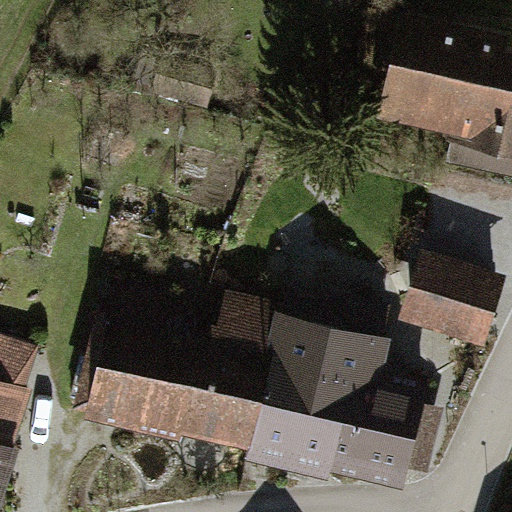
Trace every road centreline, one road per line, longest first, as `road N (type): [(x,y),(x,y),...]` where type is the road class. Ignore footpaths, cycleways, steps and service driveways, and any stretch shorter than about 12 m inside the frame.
road 1 (residential): [(455,509),(300,511)]
road 2 (residential): [(511,379),(455,509)]
